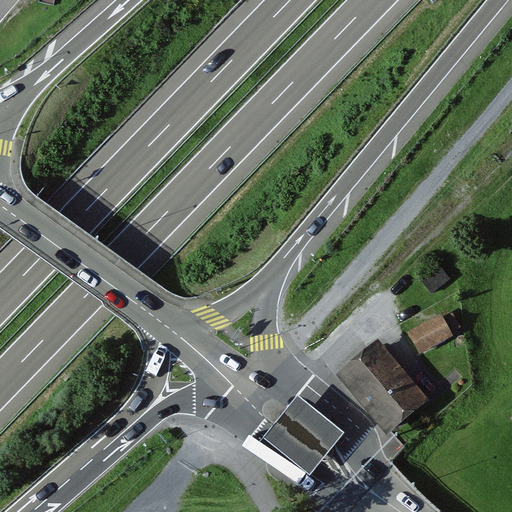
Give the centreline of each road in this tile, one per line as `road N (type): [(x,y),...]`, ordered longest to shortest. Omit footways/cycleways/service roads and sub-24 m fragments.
road 1 (motorway): [(0,386),(373,0)]
road 2 (track): [(511,95),(226,431)]
road 3 (motorway): [(294,0),(0,304)]
road 4 (motorway): [(277,277),(511,1)]
road 5 (secondary): [(173,330),(0,204)]
road 6 (secondary): [(378,497),(341,436),(297,401),(267,399)]
road 7 (secondary): [(267,399),(273,429),(297,451),(378,497)]
road 8 (motorway): [(31,511),(141,416)]
road 9 (motorway): [(130,0),(28,91)]
road 10 (motorway): [(141,416),(199,396),(263,396)]
